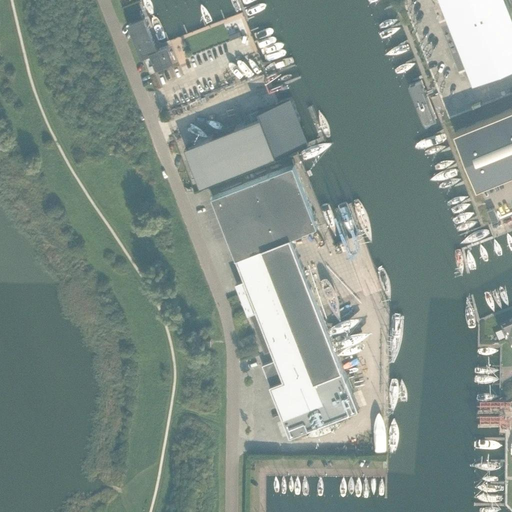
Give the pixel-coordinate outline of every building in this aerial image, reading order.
[(511,7),(509,0),(443,0),(475,79),(511,64),(511,7)] [(152,52),(157,67),(174,60),(168,45),(157,50),(144,18),(129,24),(142,56),(152,52)] [(243,68),(253,64),(249,55),(239,59),(243,68)] [(419,76),(408,80),(423,117),(434,113),(419,76)] [(262,115),(186,145),(201,185),(278,155),(308,143),(290,97),(260,109),(262,115)] [(511,107),(456,130),(478,187),(511,173),(511,107)] [(305,232),(304,231),(318,226),(294,164),(213,196),(237,258),(292,237),(305,232)] [(276,359),(263,364),(291,436),(359,409),(292,237),(237,258),(276,359)] [(511,347),(511,321),(500,326),(507,341),(508,341),(511,348),(511,347)]
